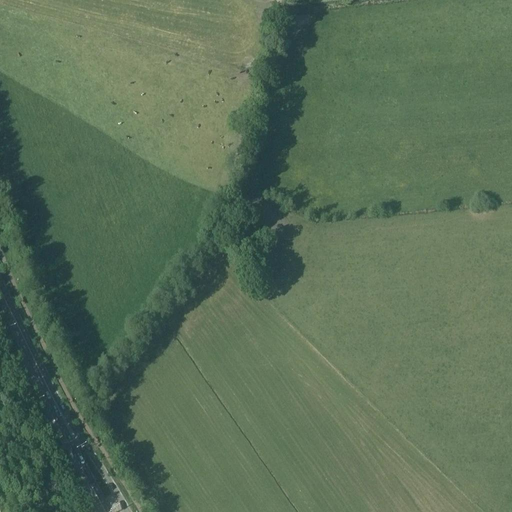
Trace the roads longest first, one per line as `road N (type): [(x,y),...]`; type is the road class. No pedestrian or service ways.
road 1 (secondary): [(57,407),(0,283)]
road 2 (secondary): [(127,511),(57,407)]
